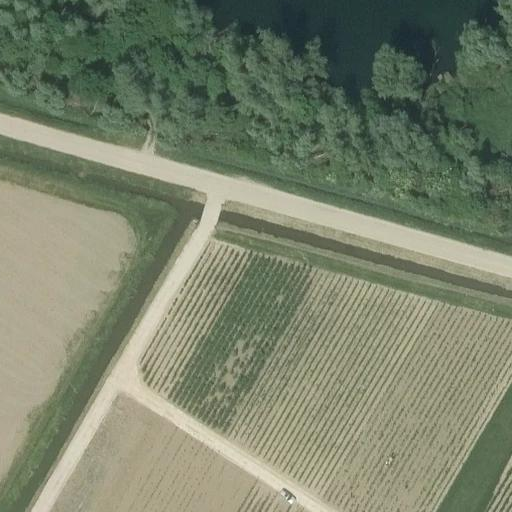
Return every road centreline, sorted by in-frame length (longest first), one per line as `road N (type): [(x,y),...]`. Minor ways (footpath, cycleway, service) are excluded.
road 1 (unclassified): [(511,272),(0,129)]
road 2 (track): [(218,190),(198,244),(44,511)]
